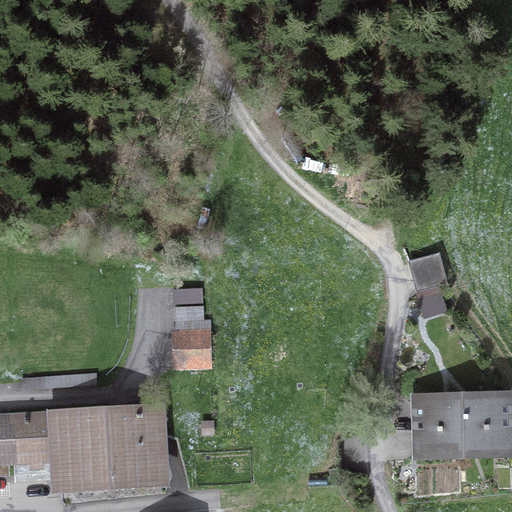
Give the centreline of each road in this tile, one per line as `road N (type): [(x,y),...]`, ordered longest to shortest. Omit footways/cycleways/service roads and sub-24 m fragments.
road 1 (track): [(80,511),(379,488),(390,511)]
road 2 (track): [(379,488),(378,403),(395,320),(384,253)]
